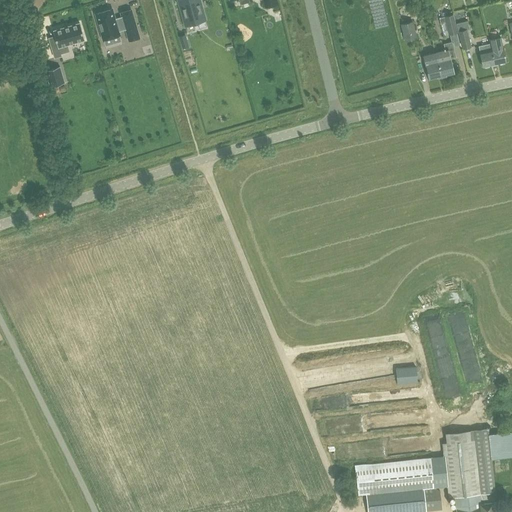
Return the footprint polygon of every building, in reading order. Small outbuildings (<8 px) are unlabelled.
[(13,0),(0,0),(0,54),(26,48),(13,0)] [(199,0),(180,0),(178,1),(184,24),(205,19),(199,0)] [(112,9),(96,14),(103,39),(119,34),(118,32),(126,30),(129,40),(139,37),(130,10),(121,13),(122,16),(114,18),(112,9)] [(453,14),(439,18),(440,24),(446,22),(449,34),(457,32),(453,14)] [(413,21),(400,24),(405,42),(417,38),(413,21)] [(467,21),(456,23),(458,31),(466,29),(469,29),(467,21)] [(53,37),(47,38),(53,58),(59,56),(58,54),(67,51),(65,45),(84,39),(79,23),(51,31),(53,37)] [(466,29),(458,31),(462,49),(471,47),(466,29)] [(185,35),(179,36),(182,48),(188,46),(185,35)] [(497,37),(489,39),(490,43),(494,64),(506,62),(503,48),(500,37),(497,37)] [(444,50),(435,52),(441,77),(453,74),(450,59),(456,57),(452,41),(443,44),(444,50)] [(490,43),(478,46),(479,53),(480,53),(483,66),(494,64),(490,43)] [(435,52),(424,55),(430,80),(441,77),(435,52)] [(29,60),(23,62),(27,77),(34,75),(29,60)] [(465,73),(463,64),(455,66),(456,75),(465,73)] [(59,66),(45,70),(50,87),(64,83),(59,66)] [(469,359),(467,351),(463,351),(465,365),(480,362),(479,357),(469,359)] [(418,370),(399,373),(401,383),(420,380),(418,370)] [(454,497),(455,511),(493,511),(492,502),(481,503),(480,501),(491,500),(490,492),(495,492),(488,428),(447,432),(447,437),(441,437),(448,498),(454,497)] [(354,465),(358,494),(366,494),(368,511),(425,511),(426,511),(442,509),(440,491),(434,485),(431,457),(354,465)]
